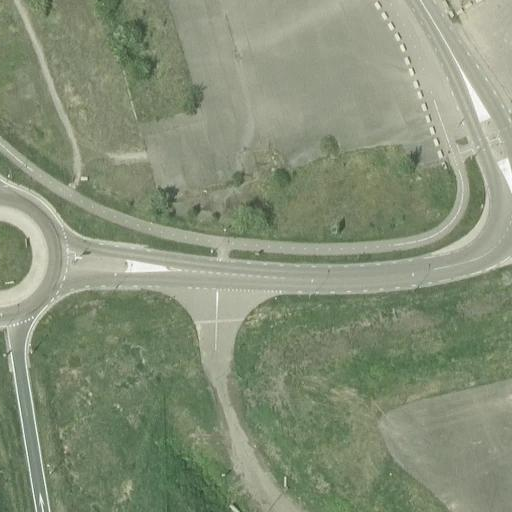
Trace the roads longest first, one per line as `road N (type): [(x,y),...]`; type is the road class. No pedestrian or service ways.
road 1 (tertiary): [(182,271),(284,280),(434,270),(491,251),(511,220)]
road 2 (tertiary): [(511,183),(420,0)]
road 3 (trunk): [(41,511),(19,368),(20,311)]
road 4 (tertiary): [(182,271),(55,243)]
road 5 (tertiary): [(53,275),(124,279),(182,271)]
